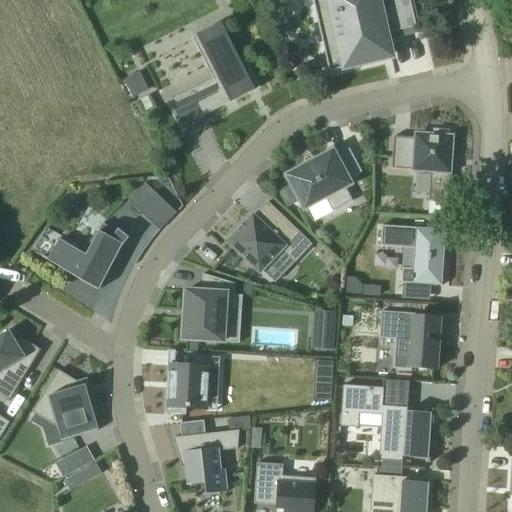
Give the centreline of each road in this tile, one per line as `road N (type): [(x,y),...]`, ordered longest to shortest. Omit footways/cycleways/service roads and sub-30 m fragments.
road 1 (residential): [(155,511),(123,400),(123,347),(136,298),(160,255),(281,133),(307,118),(493,76)]
road 2 (residential): [(466,511),(493,76)]
road 3 (unknown): [(123,347),(9,288)]
